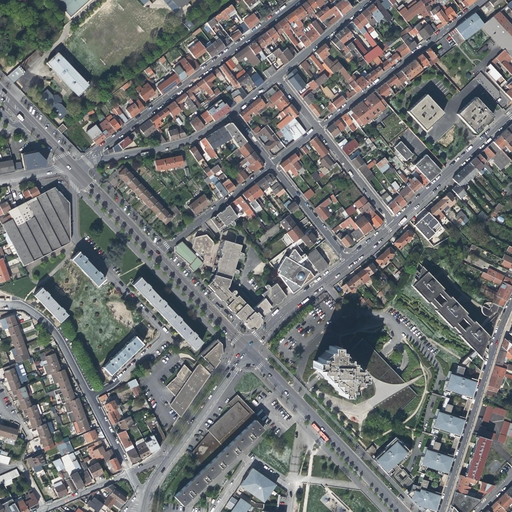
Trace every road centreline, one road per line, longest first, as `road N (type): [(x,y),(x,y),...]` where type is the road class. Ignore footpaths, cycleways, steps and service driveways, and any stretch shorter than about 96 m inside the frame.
road 1 (residential): [(298,0),(88,161)]
road 2 (tertiary): [(402,511),(246,349)]
road 3 (tertiary): [(440,511),(511,302)]
road 4 (residential): [(481,0),(316,129)]
road 5 (residential): [(163,333),(74,239),(73,167)]
road 6 (tertiary): [(511,115),(394,225)]
road 7 (residential): [(88,161),(168,147),(230,115)]
road 8 (residential): [(271,166),(153,256)]
road 9 (residential): [(88,396),(54,330),(21,305),(0,305)]
road 10 (tertiary): [(349,263),(246,349)]
road 11 (residential): [(214,511),(250,461),(290,489),(288,511)]
road 12 (tertiary): [(246,349),(153,256)]
road 13 (residential): [(246,349),(173,453)]
road 14 (residential): [(349,263),(271,166)]
road 15 (residential): [(316,129),(394,225)]
